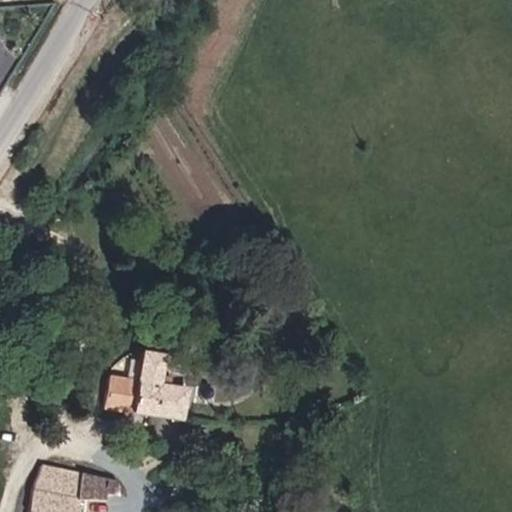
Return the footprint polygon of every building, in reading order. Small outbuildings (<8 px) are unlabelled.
[(111,381),(105,413),(151,420),(164,361),(143,358),(138,386),(111,381)] [(190,412),(184,410),(186,395),(161,390),(164,361),(151,420),(187,427),(190,412)] [(164,361),(161,390),(186,395),(191,366),(164,361)] [(193,428),(195,413),(190,412),(187,427),(193,428)] [(124,488),(56,472),(0,443),(0,479),(37,498),(34,511),(108,511),(113,495),(123,497),(124,488)]
